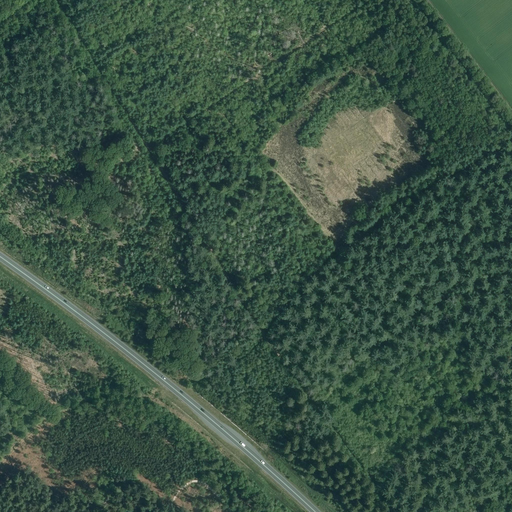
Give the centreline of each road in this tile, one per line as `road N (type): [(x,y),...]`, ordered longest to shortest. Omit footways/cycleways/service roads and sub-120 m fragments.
road 1 (trunk): [(314,511),(172,387),(0,257)]
road 2 (track): [(412,0),(511,130)]
